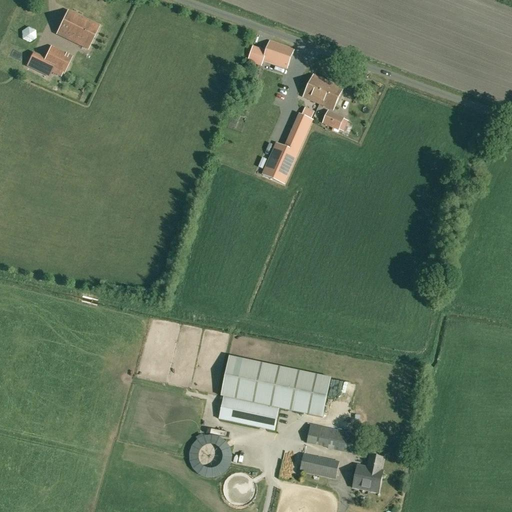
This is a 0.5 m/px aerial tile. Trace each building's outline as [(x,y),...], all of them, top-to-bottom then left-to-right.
[(68,11),(57,34),(88,49),(99,26),(68,11)] [(23,31),(27,43),(41,39),(37,27),(23,31)] [(263,61),(272,64),(287,69),(294,50),(270,41),(267,48),(266,51),(253,47),(248,61),(261,66),(263,61)] [(73,57),(51,46),(42,64),(63,75),(73,57)] [(328,85),(329,83),(313,76),(304,97),(319,104),(320,101),(321,102),(326,92),(325,91),(328,85)] [(343,89),(329,83),(328,85),(325,91),(326,92),(321,102),(320,101),(319,104),(334,110),(343,89)] [(348,121),(343,119),(328,111),(323,123),(339,130),(343,131),(348,121)] [(287,148),(278,144),(265,176),(287,185),(313,120),(300,115),(287,148)] [(275,430),(278,410),(322,418),(330,379),(227,359),(220,399),(223,399),(219,419),(275,430)] [(328,449),(360,456),(364,436),(311,425),(307,444),(328,449)] [(340,462),(310,456),(304,454),(300,472),(336,479),(340,462)] [(357,470),(353,488),(379,493),(382,475),(383,471),(381,471),(383,458),(370,455),(367,468),(357,466),(357,470)]
